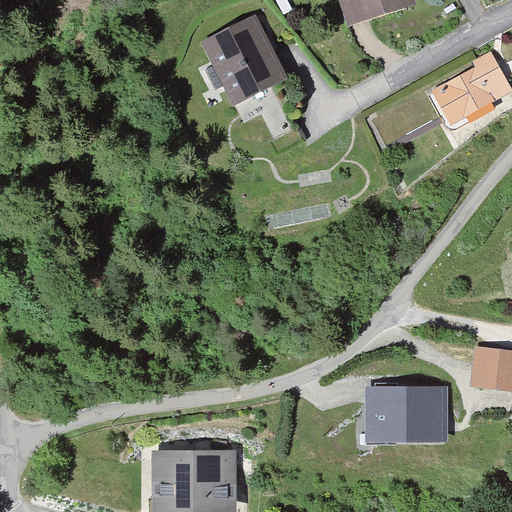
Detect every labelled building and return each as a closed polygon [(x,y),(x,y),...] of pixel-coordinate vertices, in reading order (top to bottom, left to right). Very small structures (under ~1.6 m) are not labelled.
[(414,0),(335,0),(348,33),(418,12),(414,0)] [(255,21),(198,45),(225,108),(282,83),(255,21)] [(475,74),(433,94),(451,131),(511,97),(511,93),(490,58),(476,69),(475,74)] [(511,355),(477,350),(471,391),(511,395),(511,355)] [(366,390),(368,448),(445,447),(445,390),(366,390)] [(236,511),(237,455),(154,456),(154,511),(236,511)]
